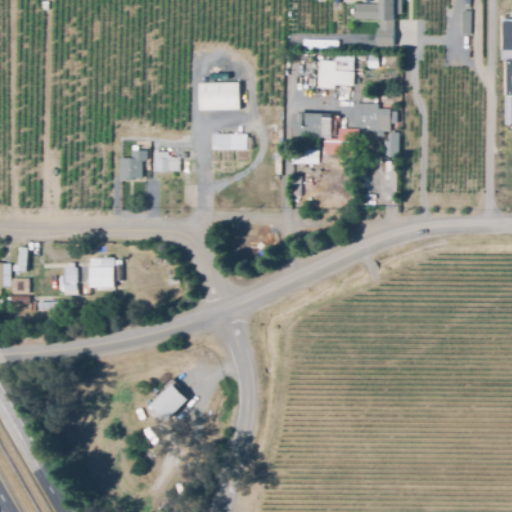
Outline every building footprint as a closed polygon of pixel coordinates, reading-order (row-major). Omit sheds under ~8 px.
[(393,46),(394,14),(401,14),(401,0),(379,0),(380,4),(354,3),(354,18),(377,18),(377,46),(393,46)] [(462,11),(470,11),(470,33),(461,33),(462,11)] [(349,98),(342,97),(343,86),(334,85),(334,89),(319,88),(319,90),(313,90),(314,73),(318,73),(319,70),(313,69),(314,59),(334,61),(334,54),(354,55),(353,71),(350,71),(349,98)] [(368,63),(367,56),(374,55),(375,63),(368,63)] [(200,110),(199,84),(201,84),(201,77),(221,76),(221,83),(244,83),(244,109),(200,110)] [(385,156),(385,143),(389,142),(389,130),(361,130),(360,104),(377,104),(377,110),(390,109),(390,112),(397,112),(398,155),(385,156)] [(329,135),(291,135),(292,115),(330,116),(329,135)] [(341,165),(293,163),(293,151),(312,151),(313,140),(339,140),(339,131),(358,132),(358,147),(348,147),(348,155),(341,154),(341,165)] [(212,150),(211,135),(246,134),(246,138),(250,138),(251,149),(212,150)] [(120,180),(118,159),(132,157),(131,151),(146,150),(147,160),(140,161),(142,178),(120,180)] [(179,172),(152,171),(153,152),(169,152),(168,158),(179,159),(179,172)] [(291,196),(291,176),(300,176),(300,196),(291,196)] [(31,274),(18,274),(19,247),(33,248),(31,274)] [(65,296),(64,283),(59,283),(58,268),(67,268),(67,252),(73,252),(74,267),(81,267),(82,282),(77,282),(78,296),(65,296)] [(113,287),(89,288),(89,259),(113,259),(113,287)] [(0,262),(0,286),(10,286),(10,262),(0,262)] [(12,294),(12,279),(28,278),(28,294),(12,294)] [(4,304),(4,296),(29,296),(29,303),(4,304)] [(38,310),(38,303),(58,301),(59,309),(38,310)] [(153,403),(166,391),(162,387),(168,381),(186,401),(166,419),(153,403)]
